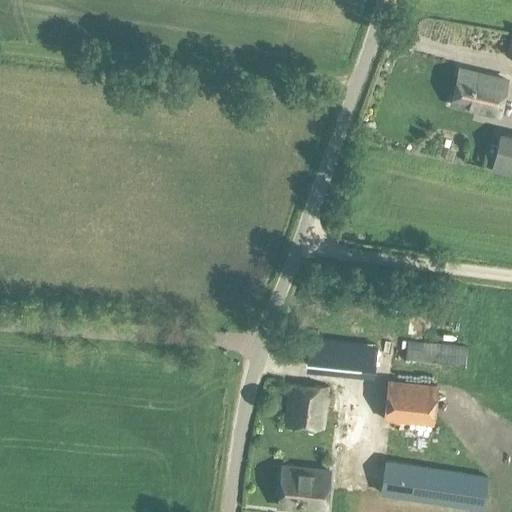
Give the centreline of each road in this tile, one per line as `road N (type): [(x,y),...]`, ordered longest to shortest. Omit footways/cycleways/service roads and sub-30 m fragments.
road 1 (unclassified): [(230,511),(242,412),(384,0)]
road 2 (track): [(0,52),(351,88)]
road 3 (track): [(511,278),(295,253)]
